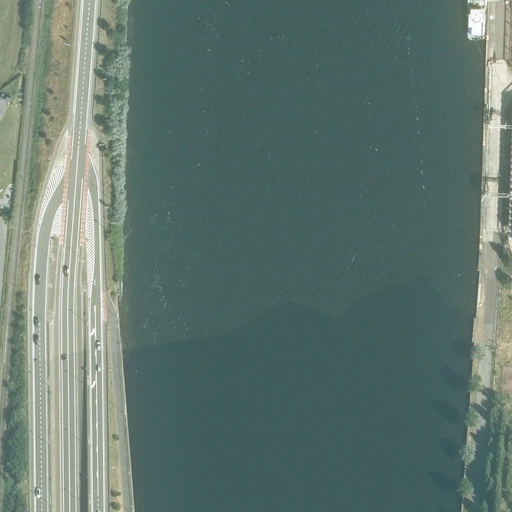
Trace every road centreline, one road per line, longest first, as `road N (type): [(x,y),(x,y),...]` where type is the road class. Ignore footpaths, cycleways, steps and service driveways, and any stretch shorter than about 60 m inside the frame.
road 1 (primary): [(97,511),(95,217),(77,152)]
road 2 (primary): [(75,177),(56,197),(42,240),(41,511)]
road 3 (secondary): [(69,511),(75,177)]
road 4 (primary): [(89,0),(77,152)]
